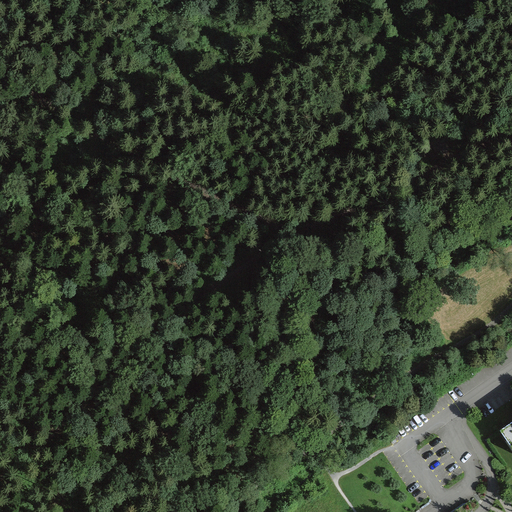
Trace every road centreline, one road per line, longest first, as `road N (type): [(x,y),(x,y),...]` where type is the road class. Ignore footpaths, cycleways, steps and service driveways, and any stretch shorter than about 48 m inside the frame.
road 1 (track): [(0,484),(59,405),(203,296),(293,240),(511,145)]
road 2 (track): [(79,120),(100,142),(293,240),(315,277),(317,300),(309,333),(316,391),(303,416),(309,449),(336,477),(404,441)]
road 3 (track): [(105,377),(149,438),(143,499),(131,511)]
road 4 (residential): [(511,368),(404,441)]
